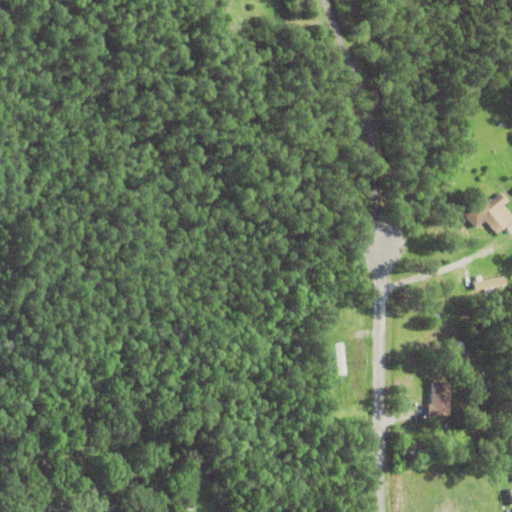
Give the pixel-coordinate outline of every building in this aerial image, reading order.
[(511,219),(506,224),(507,225),(495,235),(483,222),(473,230),(460,216),(482,197),(488,204),(499,194),(507,202),(502,207),(511,219)] [(502,278),(503,286),(502,287),(505,301),(480,305),(477,291),(472,291),(471,284),(474,283),(473,278),(478,277),(479,282),(502,278)] [(333,345),(341,345),(344,376),(336,377),(333,345)] [(426,417),(426,407),(429,407),(430,385),(448,385),(447,418),(426,417)] [(511,486),(503,487),(504,505),(511,504),(511,486)]
